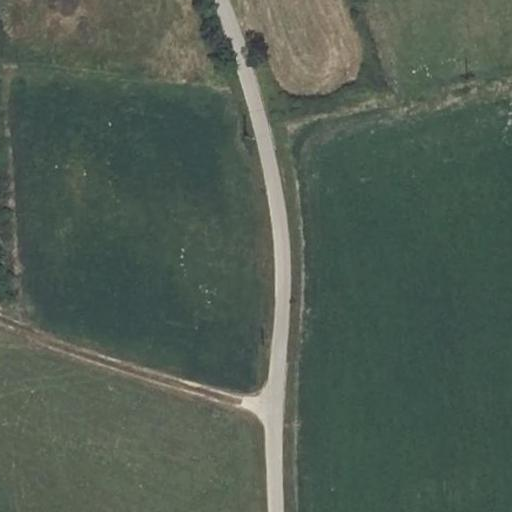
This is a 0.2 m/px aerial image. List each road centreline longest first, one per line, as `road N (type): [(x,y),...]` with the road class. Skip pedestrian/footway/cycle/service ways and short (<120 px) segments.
road 1 (unclassified): [(220,0),(257,100),(279,217),(277,511)]
road 2 (track): [(0,321),(156,380),(274,413)]
